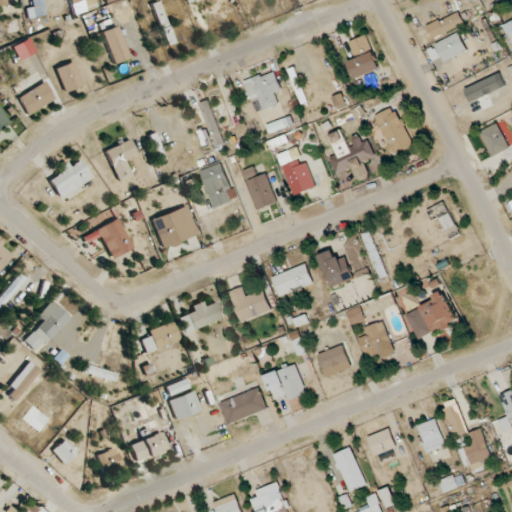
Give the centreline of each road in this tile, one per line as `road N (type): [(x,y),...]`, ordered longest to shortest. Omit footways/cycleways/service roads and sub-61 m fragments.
road 1 (residential): [(462,161),(141,301),(96,290),(0,201)]
road 2 (residential): [(98,511),(511,347)]
road 3 (residential): [(0,181),(88,112),(377,1)]
road 4 (residential): [(511,258),(376,0)]
